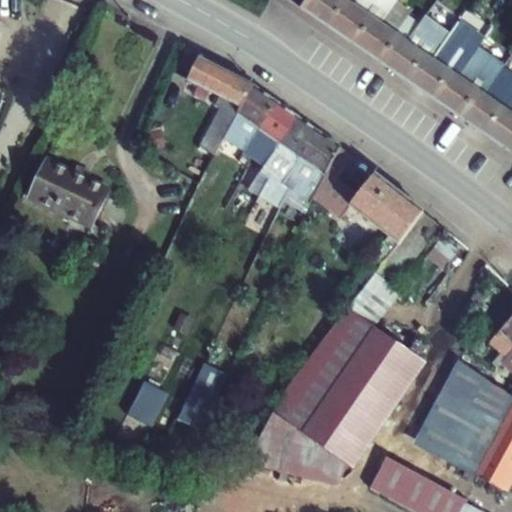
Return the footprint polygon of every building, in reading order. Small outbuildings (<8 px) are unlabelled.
[(283,0),(302,12),(309,0),(283,0)] [(309,0),(302,12),(331,31),(339,17),(347,22),(356,6),(360,0),(309,0)] [(339,17),(331,31),(357,48),(365,34),(374,40),(383,25),(392,12),(377,3),(379,0),(360,0),(356,6),(347,22),(339,17)] [(365,34),(357,48),(385,66),(394,52),(400,57),(410,42),(399,35),(414,13),(398,2),(395,7),(392,12),(383,25),(374,40),(365,34)] [(420,25),(410,42),(400,57),(394,52),(385,66),(411,82),(420,69),(428,74),(437,60),(448,43),(440,38),(420,25)] [(448,43),(437,60),(464,78),(475,61),(467,55),(448,43)] [(255,87),(201,59),(189,84),(223,103),(201,147),(217,156),(226,139),(228,137),(255,87)] [(464,78),(437,60),(428,74),(420,69),(411,82),(437,99),(446,86),(455,92),(464,78)] [(493,73),(475,61),(464,78),(489,95),(500,78),(493,73)] [(464,78),(455,92),(446,86),(437,99),(464,119),(473,104),(481,108),(489,95),(464,78)] [(464,119),(491,138),(502,122),(509,127),(511,123),(511,85),(500,78),(489,95),(481,108),(473,104),(464,119)] [(228,137),(226,139),(244,151),(259,132),(279,104),(255,87),(228,137)] [(279,104),(259,132),(244,151),(251,157),(251,158),(264,167),(279,146),(299,119),(279,104)] [(279,146),(264,167),(267,170),(285,185),(291,176),(297,167),(320,135),(299,119),(279,146)] [(511,123),(509,127),(502,122),(491,138),(511,152),(511,123)] [(288,188),(312,207),(340,151),(341,150),(320,135),(297,167),(291,176),(285,185),(288,188)] [(355,161),(340,151),(316,200),(346,220),(346,219),(354,209),(361,199),(339,184),(355,161)] [(85,225),(102,189),(42,160),(25,195),(85,225)] [(361,199),(354,209),(370,222),(387,236),(377,250),(388,259),(423,214),(378,177),(361,199)] [(320,405),(378,439),(427,365),(371,328),(352,315),(300,394),(320,405)] [(511,319),(503,329),(511,338),(511,319)] [(511,352),(511,338),(503,329),(489,343),(501,355),(492,364),(497,368),(511,352)] [(416,442),(479,476),(511,414),(511,395),(459,362),(416,442)] [(180,421),(208,431),(232,376),(206,366),(180,421)] [(157,427),(175,391),(149,379),(132,414),(157,427)] [(20,392),(18,427),(68,429),(70,394),(20,392)] [(347,486),(356,473),(378,439),(320,405),(300,394),(281,423),(262,467),(284,471),(347,486)] [(511,414),(479,476),(503,489),(511,472),(511,414)] [(392,463),(376,493),(411,511),(466,511),(470,506),(392,463)]
